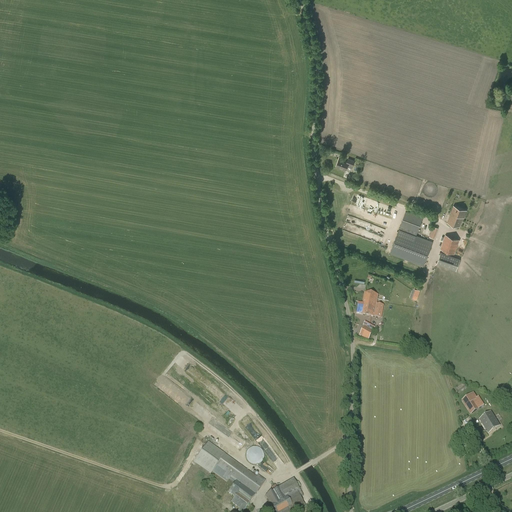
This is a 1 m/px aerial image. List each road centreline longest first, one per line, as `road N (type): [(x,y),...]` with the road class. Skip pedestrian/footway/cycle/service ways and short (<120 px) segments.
road 1 (unclassified): [(350,511),(352,343),(321,208),(313,149),(316,57),(301,0)]
road 2 (primary): [(398,511),(511,458)]
